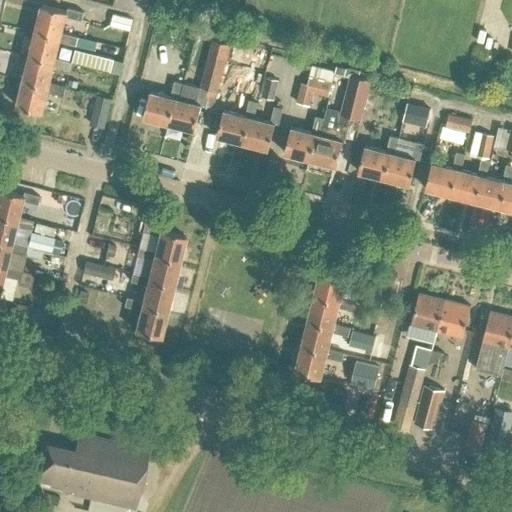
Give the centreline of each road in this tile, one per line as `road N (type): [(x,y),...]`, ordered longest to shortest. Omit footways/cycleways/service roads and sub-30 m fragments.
road 1 (unclassified): [(511,488),(0,357)]
road 2 (residential): [(511,274),(0,146)]
